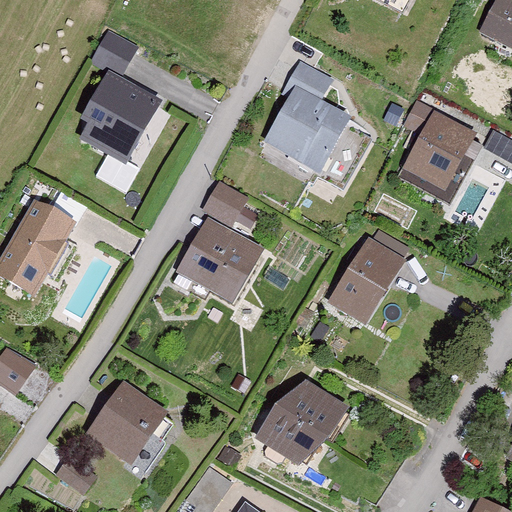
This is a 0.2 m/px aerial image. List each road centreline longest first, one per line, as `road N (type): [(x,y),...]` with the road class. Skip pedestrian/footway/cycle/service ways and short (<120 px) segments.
road 1 (residential): [(293,0),(171,230),(0,485)]
road 2 (residential): [(511,325),(464,427),(409,511)]
